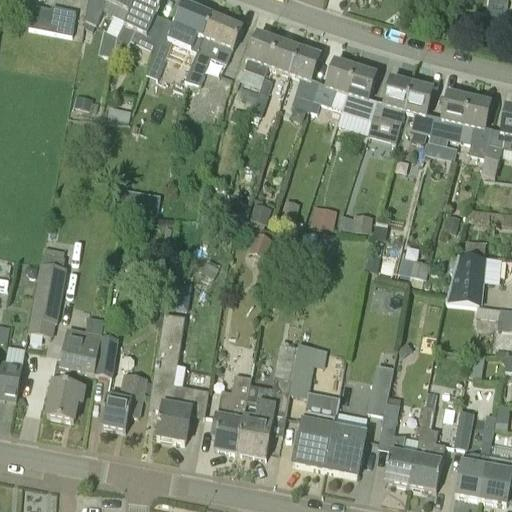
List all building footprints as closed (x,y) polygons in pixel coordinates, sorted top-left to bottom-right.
[(96,30),(103,15),(125,26),(137,0),(109,0),(105,10),(89,3),(85,25),(96,30)] [(125,58),(135,37),(146,42),(156,21),(165,1),(163,0),(137,0),(125,26),(118,39),(114,54),(125,58)] [(171,47),(187,55),(197,58),(212,21),(183,9),(174,31),(167,46),(171,47)] [(72,42),(76,16),(52,11),(51,14),(34,11),(28,33),(43,37),(72,42)] [(146,42),(156,47),(166,25),(156,21),(146,42)] [(197,58),(190,75),(191,75),(187,89),(199,93),(211,64),(226,70),(232,55),(233,56),(242,33),(212,21),(197,58)] [(118,39),(106,36),(101,60),(103,60),(102,63),(111,64),(111,62),(112,62),(114,54),(118,39)] [(264,84),(268,73),(278,46),(257,39),(247,65),(248,66),(244,77),(264,84)] [(290,81),(299,54),(278,46),(268,73),(290,81)] [(158,85),(170,53),(156,47),(146,80),(158,85)] [(300,85),(295,99),(313,105),(319,89),(311,87),(320,62),(299,54),(290,81),(300,85)] [(319,89),(313,105),(321,108),(331,111),(342,115),(355,73),(334,67),(326,92),(319,89)] [(372,124),(376,107),(368,105),(376,80),(355,73),(342,115),(353,119),(372,124)] [(272,87),(264,84),(258,99),(267,102),(272,87)] [(400,131),(405,116),(411,90),(390,84),(384,109),(376,107),(372,124),(390,129),(400,131)] [(412,134),(414,134),(412,145),(424,148),(427,137),(430,138),(433,122),(426,121),(433,95),(411,90),(405,116),(416,119),(412,134)] [(291,111),(309,117),(313,105),(295,99),(291,111)] [(445,152),(447,143),(459,146),(469,104),(447,99),(441,124),(433,122),(430,138),(428,148),(445,152)] [(73,112),(90,116),(93,105),(76,100),(73,112)] [(267,103),(258,100),(251,120),(260,123),(267,103)] [(469,104),(459,146),(470,149),(488,153),(492,136),(484,134),(491,109),(469,104)] [(317,119),(321,108),(313,105),(309,117),(317,119)] [(511,113),(505,112),(500,138),(492,136),(488,153),(485,164),(480,181),(495,185),(503,156),(511,157),(511,113)] [(468,160),(485,164),(488,153),(470,149),(468,160)] [(148,200),(145,220),(157,222),(160,202),(148,200)] [(250,224),(266,230),(271,214),(255,208),(250,224)] [(336,217),(314,212),(310,231),(333,236),(336,217)] [(342,235),(373,237),(374,221),(343,219),(342,235)] [(444,236),(456,239),(459,223),(447,220),(444,236)] [(376,227),(373,242),(385,244),(388,229),(376,227)] [(271,245),(255,238),(248,258),(264,264),(271,245)] [(45,254),(44,260),(62,263),(64,257),(45,254)] [(457,262),(445,308),(480,312),(485,264),(457,262)] [(208,264),(201,278),(213,284),(214,283),(217,285),(224,272),(208,264)] [(425,286),(429,269),(411,265),(410,269),(402,267),(399,279),(425,286)] [(56,329),(65,274),(40,269),(28,338),(51,342),(54,329),(56,329)] [(511,315),(500,314),(480,312),(445,308),(443,323),(475,326),(475,322),(498,325),(497,335),(511,336),(511,315)] [(6,311),(0,309),(0,347),(7,349),(10,332),(3,331),(6,311)] [(183,337),(161,333),(153,387),(150,407),(157,408),(155,415),(160,416),(157,431),(159,431),(156,443),(160,444),(160,443),(172,446),(185,449),(190,421),(204,423),(208,397),(174,391),(183,337)] [(100,342),(99,351),(94,380),(112,384),(118,345),(100,342)] [(59,372),(56,372),(46,422),(73,427),(77,408),(81,408),(84,393),(79,392),(81,379),(94,380),(99,351),(86,349),(84,355),(63,351),(59,372)] [(411,356),(406,349),(397,355),(402,362),(411,356)] [(11,351),(8,366),(23,369),(26,353),(11,351)] [(243,423),(236,459),(266,465),(274,421),(285,423),(289,401),(297,354),(285,351),(279,351),(273,391),(250,387),(244,423),(243,423)] [(326,359),(297,354),(289,401),(307,404),(312,372),(323,374),(326,359)] [(15,407),(16,408),(22,371),(0,367),(0,399),(16,402),(15,407)] [(387,409),(388,402),(393,374),(376,371),(366,419),(384,422),(387,409)] [(107,400),(100,432),(125,437),(129,421),(138,423),(146,384),(123,379),(119,403),(107,400)] [(214,454),(236,459),(243,423),(244,423),(250,387),(250,384),(234,381),(229,411),(219,409),(216,422),(215,421),(211,442),(216,443),(214,454)] [(409,492),(436,498),(442,467),(441,467),(444,451),(435,450),(438,437),(431,435),(435,414),(434,414),(437,399),(427,397),(425,412),(418,446),(415,462),(409,492)] [(383,487),(409,492),(415,462),(418,446),(404,443),(394,441),(399,411),(387,409),(384,422),(378,455),(389,457),(383,487)] [(467,456),(474,419),(461,417),(454,453),(467,456)] [(302,425),(298,444),(293,470),(325,476),(333,432),(335,424),(304,418),(303,425),(302,425)] [(462,462),(455,501),(480,506),(488,462),(491,446),(493,434),(496,422),(486,420),(481,446),(482,447),(479,461),(470,459),(462,462)] [(495,434),(507,436),(508,425),(496,424),(495,434)] [(333,432),(325,476),(357,482),(364,444),(365,439),(333,432)] [(511,466),(488,462),(480,506),(506,511),(511,478),(511,466)] [(118,511),(118,501),(94,500),(94,511),(118,511)]
